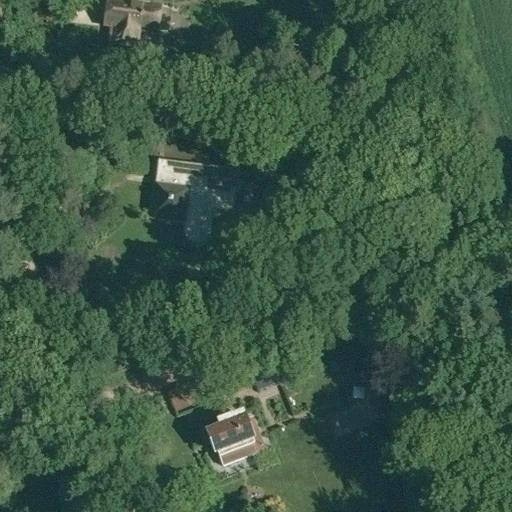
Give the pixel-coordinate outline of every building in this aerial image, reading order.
[(121,45),(130,46),(137,46),(139,31),(156,33),(157,31),(167,32),(169,13),(159,12),(160,9),(147,7),(148,0),(115,0),(115,2),(109,2),(105,27),(116,28),(114,42),(121,45)] [(185,223),(184,234),(184,236),(185,237),(185,238),(186,240),(187,241),(188,243),(190,244),(191,245),(194,246),(195,246),(197,246),(199,246),(202,246),(203,245),(205,244),(206,244),(208,242),(208,241),(210,239),(210,237),(214,211),(234,213),(239,171),(159,161),(152,219),(185,223)] [(257,254),(279,256),(284,213),(276,212),(278,195),(264,193),(257,254)] [(293,196),(278,195),(276,212),(284,213),(290,213),(302,214),(304,197),(293,196)] [(288,356),(275,361),(283,383),(296,378),(288,356)] [(291,393),(270,403),(281,426),(302,415),(291,393)] [(211,438),(209,443),(213,451),(217,452),(223,466),(244,456),(264,449),(260,440),(252,420),(245,423),(243,417),(231,422),(231,421),(219,426),(221,430),(210,435),(211,438)] [(400,451),(401,458),(423,456),(420,425),(389,428),(391,452),(400,451)] [(385,451),(378,439),(357,451),(365,463),(385,451)]
